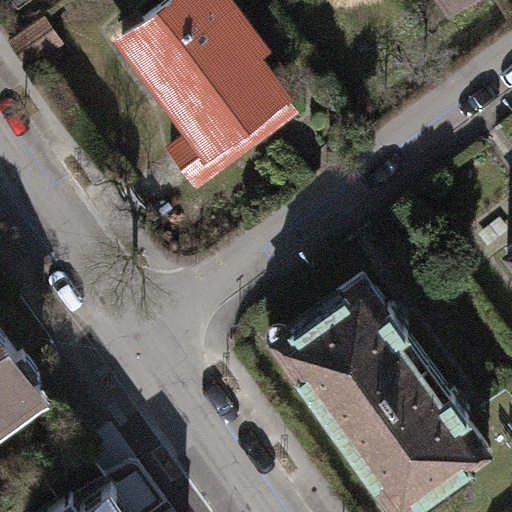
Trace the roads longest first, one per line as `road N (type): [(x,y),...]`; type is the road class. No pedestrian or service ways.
road 1 (residential): [(139,339),(511,54)]
road 2 (residential): [(0,146),(139,339)]
road 3 (residential): [(139,339),(260,511)]
